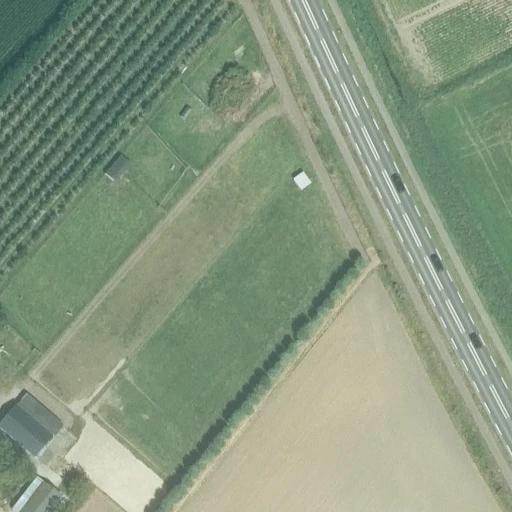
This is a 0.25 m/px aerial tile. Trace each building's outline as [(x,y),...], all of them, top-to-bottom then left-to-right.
[(116,162),(104,177),(106,178),(114,185),(127,171),(118,164),(116,162)] [(304,175),(293,181),(298,190),(309,184),(304,175)] [(107,306),(116,315),(129,301),(121,293),(107,306)] [(17,407),(0,426),(0,430),(35,460),(54,438),(63,428),(39,407),(30,418),(17,407)] [(64,459),(80,433),(70,427),(54,453),(64,459)] [(11,511),(53,511),(63,499),(37,479),(11,511)]
